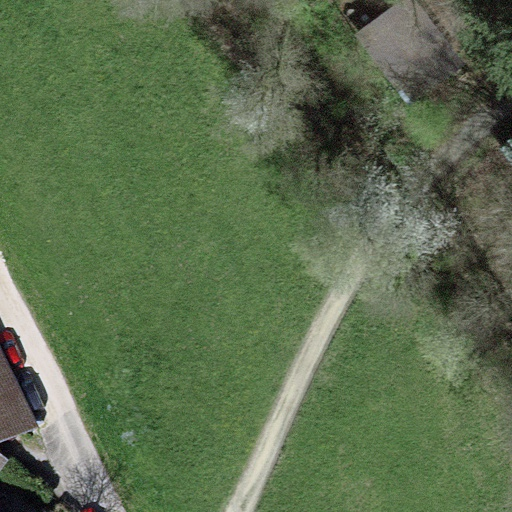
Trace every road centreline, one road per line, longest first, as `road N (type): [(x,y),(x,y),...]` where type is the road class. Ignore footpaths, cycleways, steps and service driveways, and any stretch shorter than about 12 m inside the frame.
road 1 (track): [(511,157),(314,346),(255,511)]
road 2 (track): [(136,511),(0,255)]
